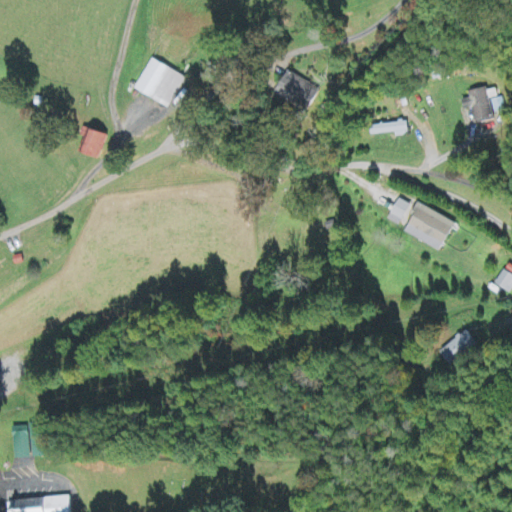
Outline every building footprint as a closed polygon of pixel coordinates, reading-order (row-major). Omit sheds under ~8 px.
[(188,79),(153,61),(137,91),(171,109),(188,79)] [(307,115),(322,91),(292,72),(277,96),(307,115)] [(469,94),(471,100),(463,102),(466,111),(474,109),(478,126),(495,122),(493,115),(503,112),(497,88),(469,94)] [(372,125),(372,137),(410,136),(410,124),(372,125)] [(82,138),(86,139),(83,156),(104,160),(109,135),(84,130),(82,138)] [(390,222),(401,228),(413,207),(401,201),(390,222)] [(457,223),(418,207),(413,217),(415,218),(407,236),(445,252),(457,223)] [(509,295),(511,290),(511,277),(503,272),(495,286),(509,295)] [(457,369),(483,347),(471,333),(445,354),(457,369)] [(45,425),(31,425),(32,459),(46,458),(45,425)] [(32,459),(28,433),(14,436),(18,462),(32,459)] [(11,502),(12,511),(73,511),(70,494),(11,502)]
